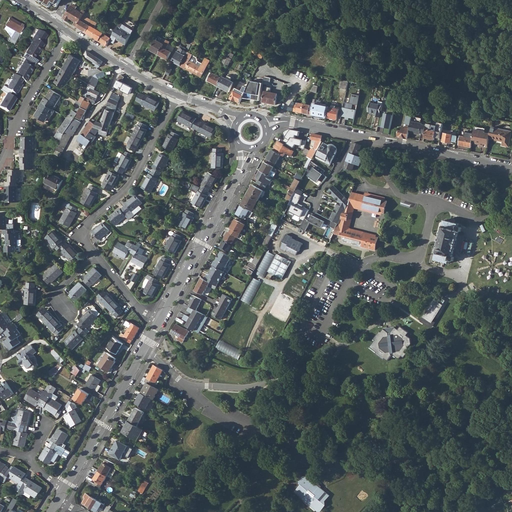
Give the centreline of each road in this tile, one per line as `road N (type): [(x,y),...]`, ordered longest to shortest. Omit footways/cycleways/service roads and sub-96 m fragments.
road 1 (track): [(371,148),(362,172),(369,187),(474,219),(461,274),(427,269),(415,257)]
road 2 (tertiary): [(511,167),(304,125)]
road 3 (residential): [(177,94),(131,184),(81,233),(94,255)]
road 4 (tertiary): [(158,322),(65,489)]
road 5 (tertiary): [(239,175),(158,322)]
road 6 (residential): [(0,164),(69,32)]
